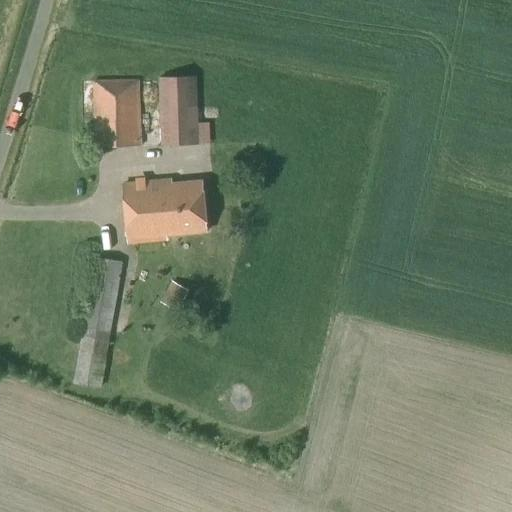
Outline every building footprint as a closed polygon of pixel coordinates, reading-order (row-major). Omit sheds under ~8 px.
[(198,124),(196,77),(157,79),(160,149),(210,146),(209,123),(198,124)] [(93,149),(141,148),(138,81),(92,81),(93,149)] [(172,186),(171,182),(120,187),(127,245),(166,240),(166,237),(206,233),(201,183),(172,186)] [(100,391),(122,263),(95,259),(72,386),(100,391)] [(176,311),(184,296),(187,290),(172,282),(161,303),(162,304),(176,311)]
